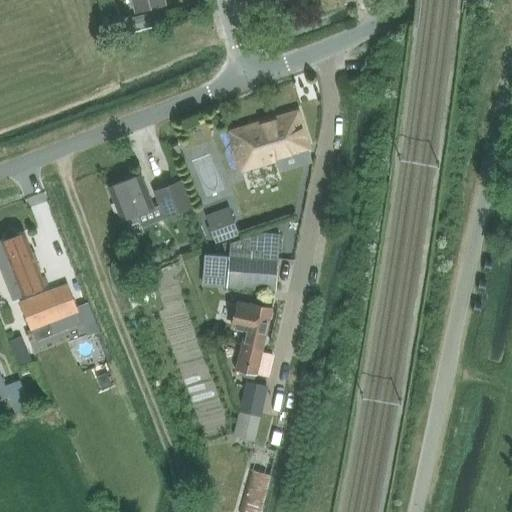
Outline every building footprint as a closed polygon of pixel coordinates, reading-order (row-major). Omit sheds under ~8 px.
[(135,0),(138,12),(165,4),(164,0),(135,0)] [(229,131),(241,170),(309,150),(297,110),(229,131)] [(180,181),(154,192),(159,204),(152,206),(140,176),(109,188),(125,229),(139,223),(141,229),(165,221),(164,217),(191,206),(180,181)] [(207,215),(215,238),(237,231),(228,207),(207,215)] [(0,241),(21,296),(45,286),(24,232),(16,235),(12,233),(6,236),(3,240),(0,241)] [(278,234),(264,233),(230,244),(227,288),(275,290),(275,286),(278,234)] [(211,273),(225,274),(226,252),(212,251),(211,273)] [(66,284),(19,303),(30,330),(31,330),(36,341),(52,335),(47,324),(77,312),(75,307),(66,284)] [(244,334),(241,343),(262,348),(263,345),(267,342),(268,338),(266,334),(272,308),(238,299),(230,331),(244,334)] [(262,348),(241,343),(235,369),(245,372),(244,376),(254,378),(255,374),(256,375),(262,348)] [(113,384),(108,373),(102,375),(100,381),(103,388),(113,384)] [(19,381),(5,386),(15,412),(29,406),(19,381)] [(267,388),(248,384),(235,436),(254,440),(267,388)] [(238,511),(260,511),(270,475),(249,469),(238,511)]
